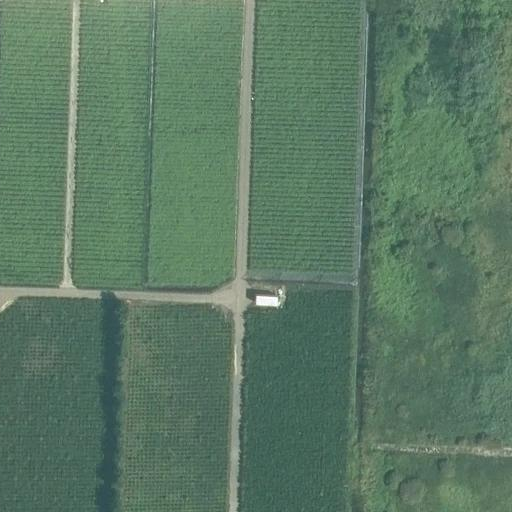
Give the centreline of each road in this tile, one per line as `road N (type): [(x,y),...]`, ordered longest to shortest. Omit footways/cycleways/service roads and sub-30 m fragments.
road 1 (track): [(226,511),(248,0)]
road 2 (track): [(0,289),(233,294)]
